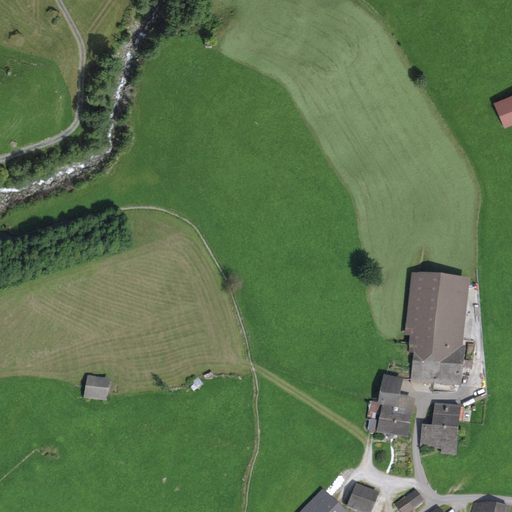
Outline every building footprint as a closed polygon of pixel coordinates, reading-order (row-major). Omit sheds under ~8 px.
[(511,97),(496,105),(505,124),(511,121),(511,97)] [(463,350),(456,349),(463,282),(417,277),(411,335),(415,342),(411,380),(459,386),(463,350)] [(89,377),(85,398),(104,401),(108,381),(89,377)] [(397,423),(408,425),(410,412),(411,408),(412,402),(398,398),(401,382),(385,378),(382,396),(386,397),(385,404),(389,406),(394,407),(392,416),(399,417),(397,423)] [(370,419),(377,420),(378,414),(382,415),(384,405),(373,402),(370,419)] [(394,407),(389,406),(385,404),(384,405),(382,415),(379,430),(405,436),(408,425),(397,423),(399,417),(392,416),(394,407)] [(431,420),(434,420),(433,428),(433,429),(439,429),(440,421),(458,422),(460,407),(436,404),(435,415),(431,415),(431,420)] [(441,454),(455,455),(458,422),(440,421),(439,429),(433,429),(433,428),(423,427),(421,447),(442,449),(441,454)] [(356,486),(348,506),(356,509),(362,511),(369,511),(377,494),(369,491),(356,486)] [(371,486),(369,491),(377,494),(379,489),(371,486)] [(405,499),(413,509),(423,502),(415,492),(405,499)] [(396,506),(400,511),(409,511),(413,509),(405,499),(396,506)] [(475,511),(506,511),(508,507),(503,506),(503,505),(486,503),(475,503),(473,511),(475,511)]
